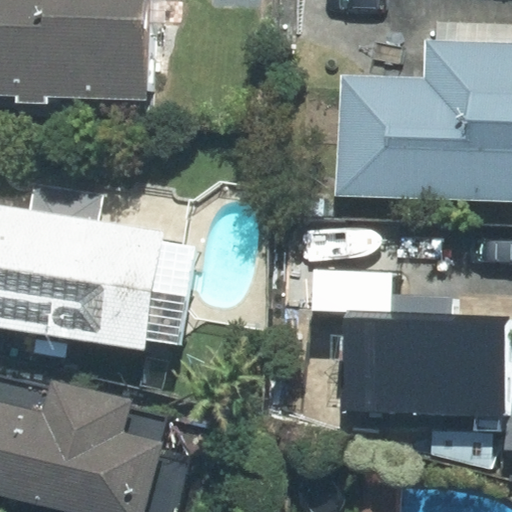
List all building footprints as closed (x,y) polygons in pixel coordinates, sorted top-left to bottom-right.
[(0,0),(0,91),(15,92),(15,102),(48,103),(48,93),(142,96),(145,0),(0,0)] [(511,199),(511,45),(427,42),(426,79),(342,76),(337,193),(511,199)] [(30,210),(0,204),(0,325),(39,332),(37,351),(64,355),(67,336),(144,348),(145,338),(182,344),(198,244),(165,239),(166,230),(101,220),(105,194),(35,183),(30,210)] [(393,272),(314,270),(313,314),(346,315),(392,316),(393,272)] [(392,316),(346,315),(343,412),(475,416),(475,431),(506,432),(509,363),(510,320),(392,316)] [(175,511),(187,464),(158,457),(168,418),(129,409),(131,399),(51,380),(49,388),(0,376),(0,493),(78,511),(175,511)]
